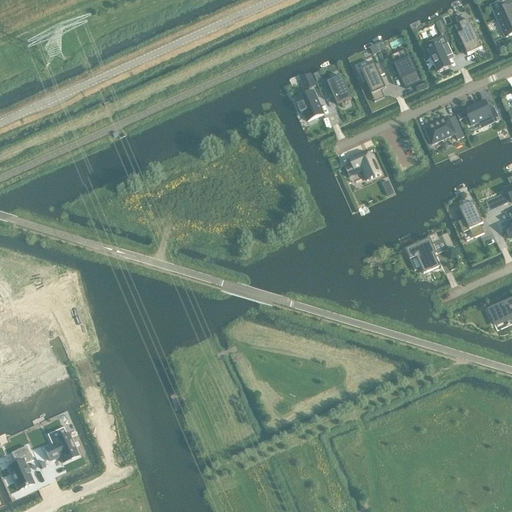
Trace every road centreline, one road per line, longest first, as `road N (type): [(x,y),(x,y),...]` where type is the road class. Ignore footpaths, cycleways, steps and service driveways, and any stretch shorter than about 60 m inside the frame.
road 1 (unclassified): [(114,250),(464,357)]
road 2 (tertiary): [(0,123),(274,0)]
road 3 (residential): [(259,455),(464,357)]
road 4 (residential): [(511,70),(336,149)]
road 5 (track): [(49,298),(86,381),(112,476)]
